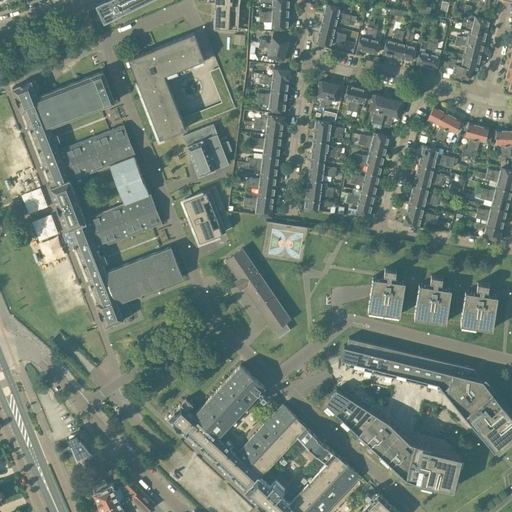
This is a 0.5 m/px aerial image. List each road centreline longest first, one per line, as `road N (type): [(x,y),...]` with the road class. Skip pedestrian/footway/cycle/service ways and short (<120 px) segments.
road 1 (residential): [(213,321),(102,45),(191,9)]
road 2 (residential): [(511,249),(381,227),(415,78)]
road 3 (residential): [(274,377),(350,319),(511,359)]
road 4 (residential): [(416,511),(274,377)]
road 5 (residential): [(83,407),(213,321)]
road 6 (residential): [(285,213),(303,59)]
road 7 (residential): [(184,511),(83,407)]
